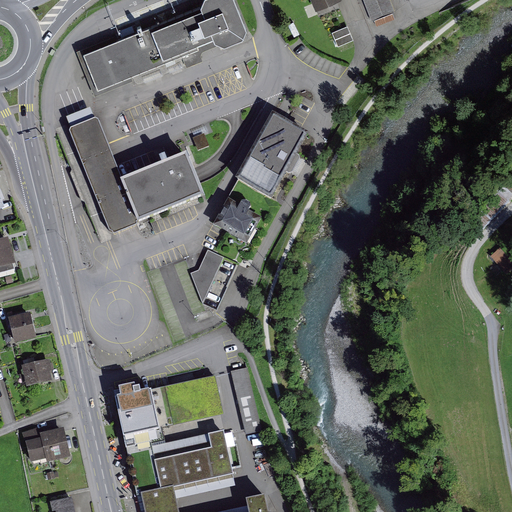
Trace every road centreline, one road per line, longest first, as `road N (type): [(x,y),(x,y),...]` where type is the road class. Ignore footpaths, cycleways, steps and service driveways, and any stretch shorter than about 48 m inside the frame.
road 1 (track): [(313,511),(271,360),(270,291),(321,181),(378,93),(483,0)]
road 2 (track): [(511,208),(478,244),(467,278),(491,322),(511,472)]
road 3 (secondary): [(41,216),(86,400)]
